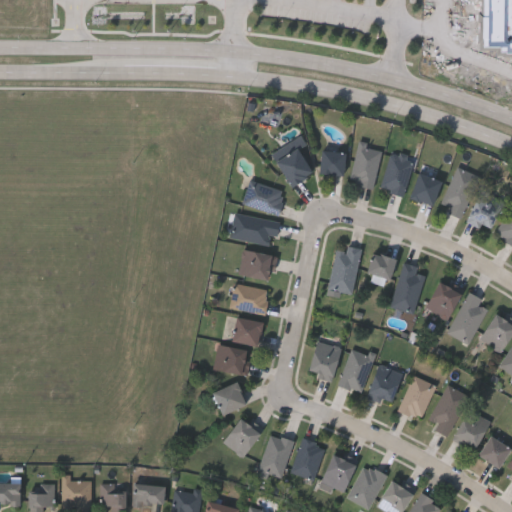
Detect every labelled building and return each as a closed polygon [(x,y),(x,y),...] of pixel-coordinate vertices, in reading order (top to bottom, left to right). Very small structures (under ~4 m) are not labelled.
[(348,183),(356,144),(380,149),(372,188),(348,183)] [(311,171),(291,186),(274,164),(293,148),(311,171)] [(341,176),(317,173),(319,150),(343,153),(341,176)] [(413,159),(402,196),(378,189),(389,152),(413,159)] [(459,218),(446,213),(449,206),(440,202),(455,166),(478,176),(459,218)] [(430,206),(408,197),(417,172),(440,181),(430,206)] [(240,203),(247,180),(283,191),(276,214),(240,203)] [(465,219),(480,190),(502,201),(487,231),(465,219)] [(511,245),(494,237),(511,198),(511,245)] [(275,235),(269,234),(267,243),(229,238),(232,213),(277,219),(275,235)] [(350,293),(326,288),(334,248),(344,250),(345,245),(359,248),(350,293)] [(268,280),(236,274),(241,248),(273,255),(268,280)] [(364,272),(371,251),(394,258),(387,279),(364,272)] [(417,266),(415,272),(423,274),(413,312),(389,306),(401,261),(417,266)] [(459,292),(445,319),(423,307),(436,280),(459,292)] [(263,313),(229,308),(232,283),(267,288),(263,313)] [(478,304),(485,306),(469,343),(447,334),(464,291),(481,298),(478,304)] [(477,337),(494,312),(511,324),(511,330),(498,351),(477,337)] [(230,340),(233,316),(259,320),(256,344),(230,340)] [(306,373),(314,340),(340,347),(331,379),(306,373)] [(511,373),(498,365),(511,342),(511,373)] [(211,369),(216,344),(248,349),(244,375),(211,369)] [(372,356),(360,391),(337,384),(348,348),(372,356)] [(400,374),(388,404),(364,395),(377,364),(400,374)] [(396,408),(412,375),(434,385),(418,418),(396,408)] [(244,403),(221,414),(210,391),(234,380),(244,403)] [(467,395),(446,434),(424,423),(445,383),(467,395)] [(489,422),(472,449),(450,436),(467,409),(489,422)] [(258,432),(240,457),(220,442),(238,417),(258,432)] [(280,479),(256,472),(268,433),(291,440),(280,479)] [(509,448),(496,468),(475,454),(489,434),(509,448)] [(289,472),(299,438),(323,445),(313,479),(289,472)] [(318,482),(330,453),(353,463),(340,492),(318,482)] [(511,474),(503,468),(511,455),(511,474)] [(368,508),(345,497),(362,464),(384,475),(368,508)] [(88,511),(61,511),(61,480),(88,480),(88,511)] [(411,494),(398,511),(385,511),(373,504),(390,480),(411,494)] [(0,482),(18,482),(18,503),(0,503),(0,482)] [(52,511),(27,511),(27,491),(38,491),(38,483),(52,483),(52,511)] [(123,511),(99,511),(99,483),(123,483),(123,511)] [(131,505),(131,484),(162,484),(162,505),(131,505)] [(197,511),(171,511),(172,488),(199,489),(197,511)] [(407,511),(420,492),(440,506),(436,511),(407,511)] [(203,511),(205,500),(236,505),(234,511),(203,511)]
